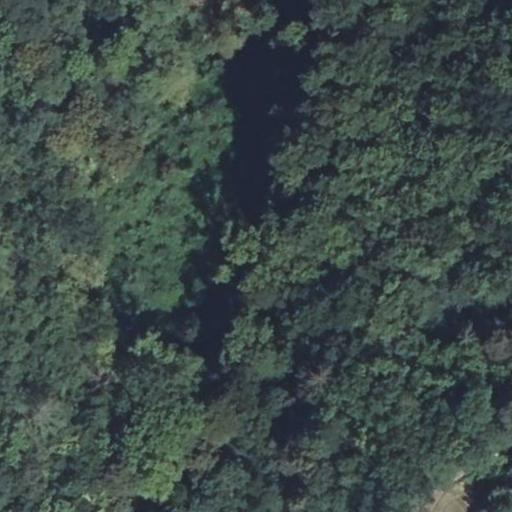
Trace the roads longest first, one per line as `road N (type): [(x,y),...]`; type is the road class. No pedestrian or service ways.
road 1 (track): [(329,511),(351,374),(393,267),(431,231),(480,207),(511,205)]
road 2 (track): [(419,511),(446,466),(487,453),(511,461)]
